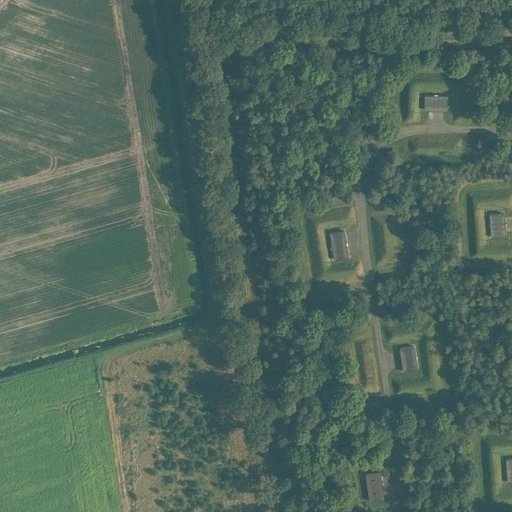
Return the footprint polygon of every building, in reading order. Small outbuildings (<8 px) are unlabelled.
[(448,96),(425,95),(425,109),(448,110),(448,96)] [(505,236),(505,232),(504,213),(490,214),(492,237),(505,236)] [(348,258),(348,253),(344,230),(330,232),(334,260),(348,258)] [(400,348),(402,362),(404,371),(417,369),(414,346),(400,348)] [(384,498),(383,494),(380,471),(366,473),(370,500),(384,498)]
